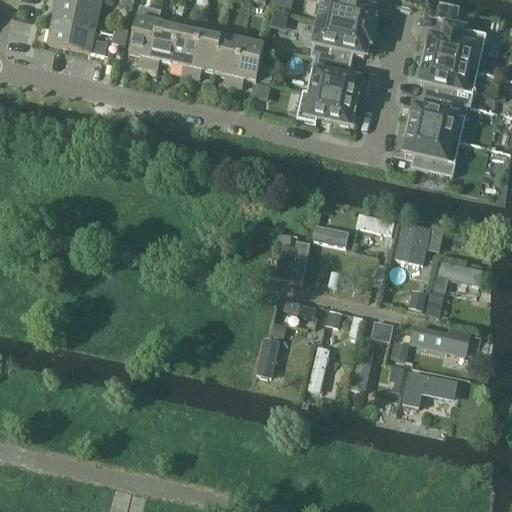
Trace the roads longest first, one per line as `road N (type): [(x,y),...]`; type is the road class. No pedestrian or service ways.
road 1 (residential): [(405,12),(375,148),(360,156),(0,74)]
road 2 (residential): [(0,232),(370,313)]
road 3 (residential): [(268,511),(0,453)]
